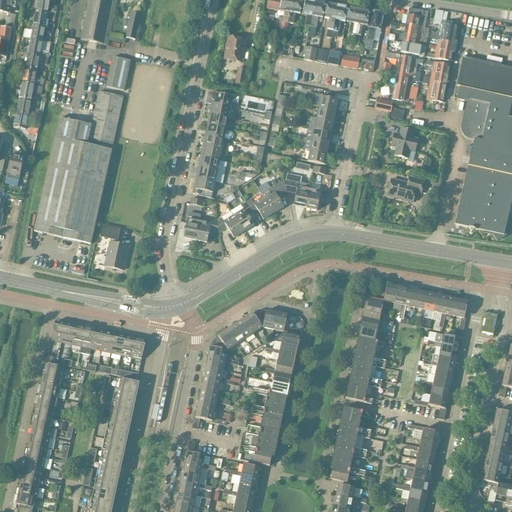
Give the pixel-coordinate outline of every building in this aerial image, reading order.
[(0,0),(0,12),(9,14),(11,0),(0,0)] [(55,14),(57,4),(49,3),(49,0),(37,0),(35,10),(47,12),(55,14)] [(107,46),(116,0),(88,0),(81,41),(107,46)] [(286,30),(291,0),(268,0),(267,9),(284,12),(281,29),(280,36),(285,37),(286,30)] [(292,31),(295,14),(300,15),(302,0),(301,0),(291,0),(286,30),(292,31)] [(310,27),(314,2),(311,2),(312,0),(309,0),(305,0),(305,1),(304,1),(302,15),(307,16),(305,26),(310,27)] [(322,19),(325,4),(324,4),(324,3),(318,1),(318,3),(314,2),(310,27),(315,28),(317,18),(322,19)] [(332,31),(337,6),(334,6),(334,4),(328,3),(328,5),(327,4),(324,19),(329,20),(327,30),(332,31)] [(337,32),(339,22),(344,23),(347,8),(346,8),(346,6),(340,5),(340,7),(337,6),(332,31),(337,32)] [(353,44),(359,10),(356,10),(356,8),(350,7),(350,9),(349,8),(346,23),(351,24),(348,43),(353,44)] [(358,46),(361,26),(366,27),(369,12),(368,12),(368,10),(362,9),(362,11),(359,10),(353,44),(352,46),(358,46)] [(409,9),(405,25),(421,28),(424,29),(427,12),(409,9)] [(45,23),(47,12),(35,10),(32,26),(52,29),(53,24),(45,23)] [(453,44),(457,25),(445,23),(447,12),(435,11),(433,24),(440,25),(439,34),(431,33),(430,40),(453,44)] [(383,14),(371,12),(368,29),(369,29),(367,40),(365,40),(364,47),(371,48),(374,30),(380,31),(383,14)] [(135,40),(140,15),(130,13),(128,22),(125,22),(124,27),(127,28),(125,38),(135,40)] [(421,28),(405,25),(404,35),(427,39),(427,36),(420,35),(421,28)] [(52,29),(32,26),(30,40),(42,42),(43,31),(52,33),(52,29)] [(10,31),(0,29),(0,57),(6,58),(10,31)] [(145,44),(150,45),(153,30),(147,29),(145,44)] [(427,39),(404,35),(402,45),(418,48),(419,41),(426,42),(427,39)] [(245,41),(228,38),(224,60),(241,63),(241,60),(245,41)] [(42,42),(30,40),(27,55),(39,57),(40,50),(48,51),(49,44),(42,42)] [(453,44),(430,40),(429,42),(437,44),(435,51),(451,54),(453,44)] [(418,48),(402,45),(400,53),(423,57),(424,54),(417,53),(418,48)] [(316,50),(306,49),(304,60),(314,62),(316,50)] [(451,54),(435,51),(435,55),(427,54),(427,58),(450,62),(451,54)] [(340,55),(329,52),(326,64),(337,66),(340,55)] [(399,61),(399,57),(400,55),(385,53),(384,59),(399,61)] [(48,58),(39,57),(27,55),(24,70),(36,72),(37,64),(47,66),(48,58)] [(349,69),(350,58),(343,57),(341,67),(349,69)] [(422,65),(423,61),(399,57),(399,61),(398,66),(414,69),(416,69),(417,64),(422,65)] [(106,88),(123,92),(130,61),(112,58),(106,88)] [(359,60),(350,58),(349,69),(357,70),(359,60)] [(507,221),(511,196),(511,119),(511,115),(511,69),(463,58),(456,88),(454,97),(466,100),(460,128),(460,129),(460,131),(461,132),(461,133),(463,136),(464,137),(464,138),(465,138),(466,139),(468,139),(472,140),(472,141),(473,141),(454,225),(468,228),(470,231),(473,230),(503,236),(507,221)] [(363,60),(361,70),(372,72),(374,62),(363,60)] [(449,66),(426,62),(425,65),(433,67),(431,73),(447,76),(449,66)] [(414,69),(398,66),(396,76),(419,80),(420,76),(413,75),(414,69)] [(238,69),(235,83),(243,85),(246,71),(244,70),(238,69)] [(43,80),(35,79),(36,72),(24,70),(22,84),(42,88),(43,81),(43,80)] [(445,85),(447,76),(431,73),(431,75),(429,75),(428,77),(423,77),(422,80),(445,85)] [(418,83),(419,80),(396,76),(394,85),(410,88),(411,85),(411,82),(418,83)] [(442,103),(445,85),(422,80),(422,84),(427,85),(427,88),(428,88),(427,96),(426,100),(442,103)] [(41,95),(42,88),(22,84),(19,99),(30,101),(32,93),(41,95)] [(415,101),(417,89),(410,88),(394,85),(391,100),(407,103),(408,99),(415,101)] [(98,92),(88,140),(112,145),(123,98),(98,92)] [(238,99),(232,98),(213,94),(211,105),(236,110),(238,99)] [(339,102),(321,98),(321,96),(315,95),(313,106),(318,107),(318,109),(337,113),(339,102)] [(30,101),(19,99),(16,114),(28,116),(30,101)] [(282,112),(284,102),(278,100),(276,111),(282,112)] [(375,110),(389,113),(391,104),(377,100),(375,110)] [(233,120),(236,110),(211,105),(209,115),(228,119),(233,120)] [(337,113),(318,109),(316,119),(335,123),(337,113)] [(392,109),(390,119),(402,122),(404,112),(392,109)] [(280,123),(280,119),(282,112),(276,111),(273,121),(280,123)] [(25,130),(28,116),(16,114),(13,128),(25,130)] [(228,119),(209,115),(207,126),(225,130),(228,119)] [(335,123),(316,119),(310,118),(308,129),(333,134),(335,123)] [(279,127),(280,123),(273,121),(271,132),(275,133),(277,133),(279,127)] [(225,130),(207,126),(204,136),(223,140),(225,130)] [(333,134),(308,129),(306,139),(330,145),(333,134)] [(414,153),(417,140),(412,139),(414,132),(400,129),(399,135),(394,134),(390,148),(395,149),(394,156),(407,159),(409,152),(414,153)] [(223,140),(204,136),(202,147),(227,152),(229,142),(223,141),(223,140)] [(34,232),(90,245),(111,151),(54,139),(34,232)] [(330,145),(306,139),(303,150),(309,151),(328,155),(330,145)] [(227,152),(202,147),(200,158),(219,162),(225,163),(227,152)] [(328,155),(309,151),(307,162),(326,166),(328,155)] [(19,176),(23,158),(11,155),(7,174),(19,176)] [(219,162),(200,158),(198,168),(217,172),(219,162)] [(325,170),(313,167),(312,173),(324,176),(325,170)] [(217,172),(198,168),(195,179),(214,183),(217,172)] [(256,176),(246,174),(245,178),(244,182),(246,182),(256,176)] [(421,194),(424,182),(409,178),(407,185),(391,180),(387,197),(412,203),(415,193),(421,194)] [(212,194),(214,183),(195,179),(192,194),(211,198),(212,194)] [(260,194),(263,198),(273,214),(283,208),(277,198),(285,193),(283,180),(260,194)] [(305,209),(309,190),(310,185),(299,183),(299,184),(298,184),(298,183),(283,180),(285,193),(295,195),(293,206),(305,209)] [(316,211),(320,192),(309,190),(305,209),(316,211)] [(273,214),(263,198),(253,204),(251,200),(246,203),(252,213),(256,210),(263,220),(273,214)] [(190,205),(202,208),(203,202),(191,199),(190,205)] [(253,226),(247,216),(252,213),(246,203),(231,212),(233,216),(243,232),(253,226)] [(388,219),(390,210),(380,208),(379,217),(386,219),(388,219)] [(243,232),(233,216),(232,217),(230,213),(216,221),(219,234),(227,229),(233,239),(243,232)] [(199,222),(187,220),(183,239),(195,241),(199,222)] [(210,224),(199,222),(195,241),(206,243),(209,232),(219,234),(216,221),(211,220),(210,224)] [(117,241),(119,230),(103,227),(101,237),(117,241)] [(128,247),(109,243),(104,267),(123,271),(128,247)] [(393,304),(397,288),(386,285),(384,295),(383,303),(383,302),(393,304)] [(403,307),(407,290),(397,288),(393,304),(401,306),(403,307)] [(413,309),(417,292),(407,290),(403,307),(401,306),(400,313),(404,314),(405,307),(413,309)] [(423,311),(427,294),(417,292),(413,309),(421,310),(423,311)] [(381,312),(383,303),(384,295),(381,294),(376,297),(375,300),(366,298),(364,309),(381,312)] [(433,313),(437,296),(427,294),(423,311),(421,310),(420,317),(424,318),(425,311),(433,313)] [(443,315),(447,298),(437,296),(433,313),(441,315),(443,315)] [(453,317),(457,301),(447,298),(443,315),(441,315),(440,321),(444,322),(445,316),(453,317)] [(464,319),(467,305),(467,303),(457,301),(453,317),(461,319),(460,326),(464,326),(465,320),(464,319)] [(379,320),(381,312),(364,309),(362,319),(378,322),(378,324),(385,326),(386,322),(379,320)] [(262,329),(266,312),(264,312),(260,312),(258,312),(254,313),(253,314),(262,329)] [(272,331),(276,314),(266,312),(262,329),(272,331)] [(492,337),(497,316),(485,313),(480,334),(492,337)] [(262,329),(253,314),(244,320),(253,334),(262,329)] [(285,326),(285,324),(287,316),(276,314),(272,331),(283,333),(290,335),(290,334),(291,331),(288,326),(285,326)] [(376,332),(378,324),(378,322),(362,319),(360,329),(376,332)] [(253,334),(244,320),(235,326),(244,340),(253,334)] [(65,325),(55,323),(51,342),(61,344),(65,325)] [(75,327),(65,325),(61,344),(71,346),(75,327)] [(244,340),(235,326),(226,331),(236,346),(244,340)] [(85,330),(75,327),(71,346),(81,348),(85,330)] [(374,342),(376,332),(360,329),(358,339),(374,343),(374,342)] [(95,332),(85,330),(81,348),(91,350),(95,332)] [(236,346),(226,331),(218,337),(227,351),(236,346)] [(105,334),(95,332),(91,350),(101,353),(105,334)] [(297,347),(300,336),(290,334),(290,335),(283,333),(281,343),(297,347)] [(115,336),(105,334),(101,353),(111,355),(115,336)] [(125,338),(115,336),(111,355),(121,357),(125,338)] [(457,350),(459,339),(443,336),(441,344),(441,346),(457,350)] [(227,351),(218,337),(216,338),(213,341),(212,342),(210,346),(210,348),(227,351)] [(135,340),(125,338),(121,357),(131,359),(135,340)] [(369,379),(372,367),(384,370),(385,362),(373,359),(376,347),(383,349),(384,344),(374,342),(374,343),(358,339),(345,400),(371,405),(372,401),(365,399),(367,387),(379,390),(381,382),(369,379)] [(145,343),(135,340),(131,359),(141,361),(145,343)] [(295,357),(297,347),(281,343),(279,351),(278,353),(295,357)] [(455,360),(457,350),(441,346),(441,344),(434,343),(433,347),(440,348),(438,356),(455,360)] [(224,362),(225,360),(227,351),(210,348),(208,358),(224,362)] [(293,367),(295,357),(278,353),(279,351),(272,350),(271,354),(273,354),(272,359),(277,360),(276,363),(293,367)] [(255,367),(257,358),(250,356),(249,366),(255,367)] [(453,370),(455,360),(438,356),(437,364),(430,363),(429,367),(436,368),(436,366),(453,370)] [(222,372),(224,364),(231,365),(231,361),(225,360),(224,362),(208,358),(206,368),(222,372)] [(291,377),(293,367),(276,363),(275,371),(274,373),(291,377)] [(64,369),(45,365),(43,376),(62,380),(64,369)] [(96,367),(88,365),(86,372),(95,373),(96,367)] [(451,380),(453,370),(436,366),(436,368),(434,376),(451,380)] [(99,367),(98,373),(106,375),(108,369),(99,367)] [(511,378),(511,368),(506,367),(503,377),(511,378)] [(220,380),(222,372),(206,368),(203,378),(220,382),(220,384),(226,385),(227,381),(220,380)] [(289,387),(291,377),(274,373),(275,371),(268,370),(267,374),(274,375),(272,383),(289,387)] [(62,380),(43,376),(41,386),(60,390),(62,380)] [(449,390),(451,380),(434,376),(432,384),(426,383),(425,387),(431,388),(432,386),(449,390)] [(106,377),(101,398),(106,399),(110,378),(106,377)] [(511,378),(503,377),(501,387),(506,388),(511,389),(511,378)] [(218,392),(220,384),(220,382),(203,378),(201,388),(218,392)] [(139,384),(120,380),(116,401),(134,405),(139,384)] [(287,397),(289,387),(272,383),(270,393),(287,397)] [(60,390),(41,386),(39,396),(58,400),(60,390)] [(447,400),(449,390),(432,386),(431,388),(430,396),(447,400)] [(504,399),(506,388),(501,387),(500,387),(497,398),(504,399)] [(216,400),(218,392),(201,388),(199,398),(216,402),(215,404),(222,405),(223,401),(216,400)] [(274,458),(284,408),(287,397),(270,393),(267,393),(266,397),(264,409),(262,417),(260,429),(258,437),(255,449),(248,447),(247,452),(254,453),(271,456),(271,457),(274,458)] [(55,410),(58,400),(39,396),(37,406),(55,410)] [(444,410),(447,400),(430,396),(428,404),(421,403),(420,406),(427,408),(428,407),(439,409),(444,410)] [(106,399),(101,398),(97,418),(101,418),(106,399)] [(214,412),(215,404),(216,402),(199,398),(197,408),(214,412)] [(134,405),(116,401),(111,421),(130,425),(134,405)] [(55,410),(37,406),(35,416),(53,420),(55,410)] [(262,417),(264,409),(252,407),(250,414),(262,417)] [(212,420),(214,412),(197,408),(195,419),(200,420),(211,422),(211,424),(218,425),(219,421),(212,420)] [(354,449),(357,437),(369,440),(370,432),(358,430),(361,417),(368,419),(369,414),(343,409),(330,470),(332,470),(349,473),(349,474),(363,477),(364,472),(350,469),(352,457),(364,460),(366,452),(354,449)] [(443,421),(446,410),(444,410),(439,409),(437,420),(443,421)] [(511,423),(511,418),(511,414),(496,411),(494,421),(511,425),(510,427),(511,427),(511,423)] [(53,420),(35,416),(33,426),(51,430),(53,420)] [(197,431),(200,420),(195,419),(193,418),(191,429),(197,431)] [(130,425),(111,421),(107,441),(126,445),(130,425)] [(508,435),(510,427),(511,425),(494,421),(492,431),(508,435)] [(59,423),(58,430),(64,431),(66,425),(59,423)] [(51,430),(33,426),(30,435),(49,440),(51,430)] [(258,437),(260,429),(248,427),(246,434),(258,437)] [(437,444),(439,434),(423,430),(423,429),(416,428),(415,431),(422,433),(420,441),(437,444)] [(511,444),(507,443),(508,435),(492,431),(490,441),(506,445),(506,447),(511,448),(511,444)] [(49,440),(30,435),(28,445),(47,449),(49,440)] [(126,445),(107,441),(103,461),(121,465),(126,445)] [(435,454),(437,444),(420,441),(418,449),(418,451),(435,454)] [(504,455),(506,447),(506,445),(490,441),(487,451),(504,455)] [(192,454),(194,443),(188,442),(186,453),(187,453),(192,454)] [(47,449),(28,445),(26,455),(45,459),(47,449)] [(433,464),(435,454),(418,451),(418,449),(412,447),(411,451),(418,453),(416,461),(433,464)] [(96,451),(90,449),(88,457),(95,459),(96,451)] [(502,463),(504,455),(487,451),(485,461),(502,465),(502,467),(508,468),(509,464),(502,463)] [(204,457),(192,454),(187,453),(185,464),(202,467),(201,469),(208,471),(209,467),(202,465),(204,457)] [(269,467),(271,457),(271,456),(254,453),(252,464),(269,467)] [(45,459),(26,455),(24,465),(43,469),(45,459)] [(95,459),(88,457),(87,466),(93,467),(95,459)] [(121,465),(103,461),(98,481),(117,485),(121,465)] [(430,474),(433,464),(416,461),(414,469),(414,471),(430,474)] [(500,475),(502,467),(502,465),(485,461),(483,471),(500,475)] [(200,477),(201,469),(202,467),(185,464),(183,474),(200,477)] [(42,471),(43,469),(24,465),(22,475),(40,479),(41,478),(42,478),(43,477),(44,473),(44,472),(42,471)] [(257,479),(259,469),(243,465),(241,474),(240,476),(257,479)] [(428,484),(430,474),(414,471),(414,469),(407,467),(407,471),(413,473),(412,481),(428,484)] [(92,471),(86,469),(84,478),(90,479),(92,471)] [(347,484),(349,474),(349,473),(332,470),(330,480),(347,484)] [(497,486),(498,485),(500,475),(483,471),(481,482),(490,484),(489,487),(491,489),(497,485),(497,486)] [(255,489),(257,479),(240,476),(241,474),(234,472),(233,476),(240,478),(238,486),(255,489)] [(198,485),(200,477),(183,474),(181,484),(197,487),(197,489),(204,491),(205,487),(198,485)] [(40,479),(22,475),(20,485),(38,489),(40,479)] [(90,479),(84,478),(82,486),(89,487),(90,479)] [(117,485),(98,481),(94,501),(113,505),(117,485)] [(426,494),(428,484),(412,481),(410,489),(409,491),(426,494)] [(195,497),(197,489),(197,487),(181,484),(179,494),(195,497)] [(38,489),(20,485),(18,495),(36,499),(38,489)] [(504,504),(508,487),(498,485),(497,486),(497,485),(491,489),(492,492),(496,493),(494,502),(504,504)] [(253,499),(255,489),(238,486),(237,494),(236,496),(253,499)] [(353,498),(355,489),(338,486),(336,496),(352,500),(352,502),(359,503),(359,499),(353,498)] [(424,504),(426,494),(409,491),(410,489),(403,487),(402,491),(409,493),(407,501),(424,504)] [(251,509),(253,499),(236,496),(237,494),(230,492),(229,496),(236,498),(234,506),(251,509)] [(193,507),(195,497),(179,494),(177,504),(193,507)] [(36,499),(18,495),(15,505),(34,509),(36,499)] [(350,510),(352,502),(352,500),(336,496),(333,506),(350,510)] [(111,511),(113,505),(94,501),(91,511),(111,511)] [(409,511),(422,511),(424,504),(407,501),(405,509),(405,511),(409,511)]
